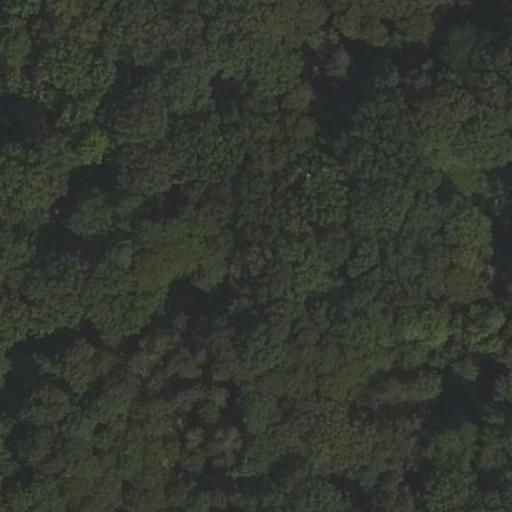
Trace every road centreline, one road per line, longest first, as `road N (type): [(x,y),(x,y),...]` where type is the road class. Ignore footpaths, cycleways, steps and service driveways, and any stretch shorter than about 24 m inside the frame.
road 1 (track): [(0,430),(44,373),(287,173)]
road 2 (track): [(511,45),(287,173)]
